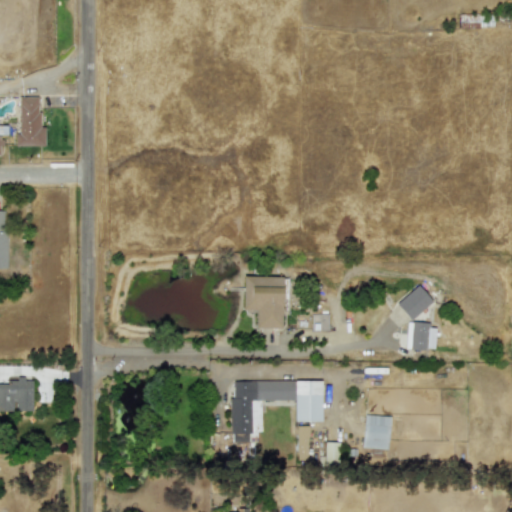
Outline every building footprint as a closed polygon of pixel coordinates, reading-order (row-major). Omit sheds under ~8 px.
[(491,13),(457,14),(457,27),(491,26),(491,13)] [(13,146),(43,145),(43,126),(37,126),(37,96),(17,96),(18,133),(13,133),(13,146)] [(280,276),(241,275),(241,309),(254,309),(254,327),(279,328),(280,276)] [(404,348),(432,350),(433,327),(427,327),(428,309),(421,308),(430,301),(416,285),(394,303),(408,321),(405,323),(404,348)] [(30,410),(30,380),(22,379),(22,377),(6,377),(6,383),(0,383),(0,411),(13,411),(13,410),(30,410)] [(291,400),(291,380),(231,380),(231,397),(228,397),(228,441),(255,441),(255,431),(259,431),(259,400),(291,400)] [(292,421),(319,421),(320,380),(293,380),(292,421)] [(361,447),(386,448),(387,415),(362,414),(361,447)] [(295,459),(306,459),(306,425),(295,425),(295,459)] [(337,460),(335,441),(322,442),(324,461),(337,460)]
